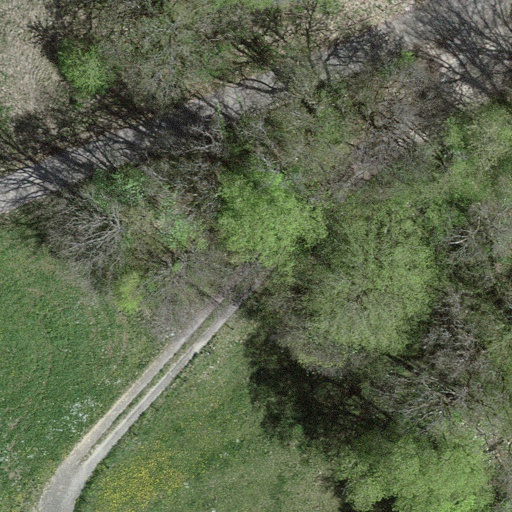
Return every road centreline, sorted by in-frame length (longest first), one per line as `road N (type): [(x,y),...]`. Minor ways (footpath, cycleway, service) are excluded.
road 1 (track): [(56,511),(66,484),(105,432),(491,0)]
road 2 (unclassified): [(461,0),(0,192)]
